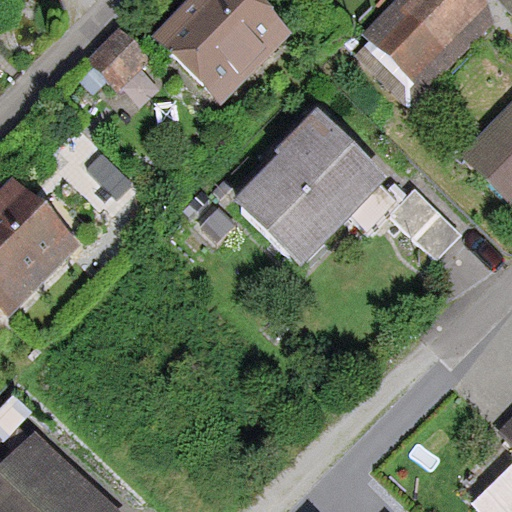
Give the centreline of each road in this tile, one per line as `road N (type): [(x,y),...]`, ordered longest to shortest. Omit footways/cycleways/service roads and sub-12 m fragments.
road 1 (residential): [(511,262),(264,511)]
road 2 (residential): [(96,0),(0,93)]
